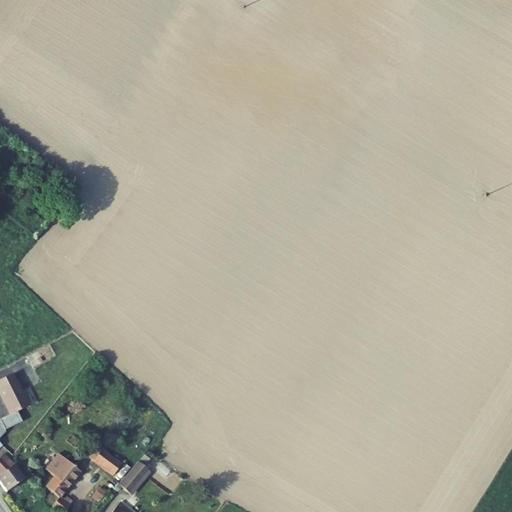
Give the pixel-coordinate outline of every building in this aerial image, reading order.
[(12,215),(5,228),(11,231),(14,225),(25,230),(28,224),(12,215)] [(19,385),(14,377),(0,385),(0,388),(3,394),(2,394),(15,417),(5,423),(12,435),(28,424),(22,414),(33,408),(20,384),(19,385)] [(5,423),(0,426),(0,442),(12,435),(5,423)] [(121,468),(99,450),(95,456),(98,458),(94,464),(113,479),(121,468)] [(14,469),(4,459),(0,462),(0,487),(6,496),(23,483),(14,469)] [(82,475),(68,464),(48,490),(59,499),(52,509),(55,511),(68,511),(71,509),(61,501),(82,475)] [(146,470),(125,491),(136,502),(156,481),(146,470)] [(99,503),(106,494),(99,489),(92,498),(99,503)]
